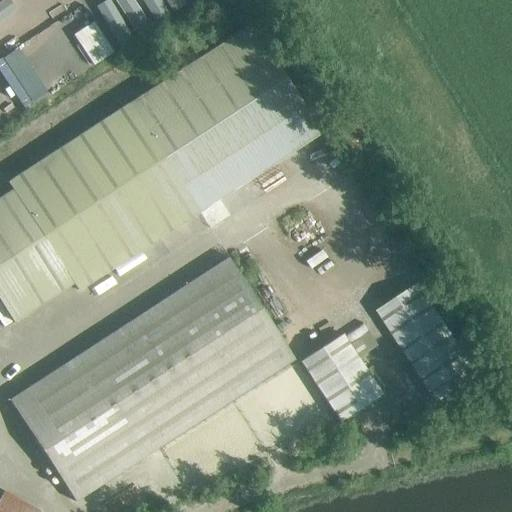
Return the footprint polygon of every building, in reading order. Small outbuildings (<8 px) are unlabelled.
[(72,284),(77,291),(320,132),(250,25),(7,183),(10,189),(0,195),(0,301),(13,322),(72,284)] [(9,401),(75,503),(294,360),(228,258),(9,401)] [(377,310),(438,402),(479,375),(418,282),(377,310)] [(299,361),(340,422),(382,394),(341,333),(299,361)] [(0,498),(0,511),(34,511),(3,494),(0,498)]
